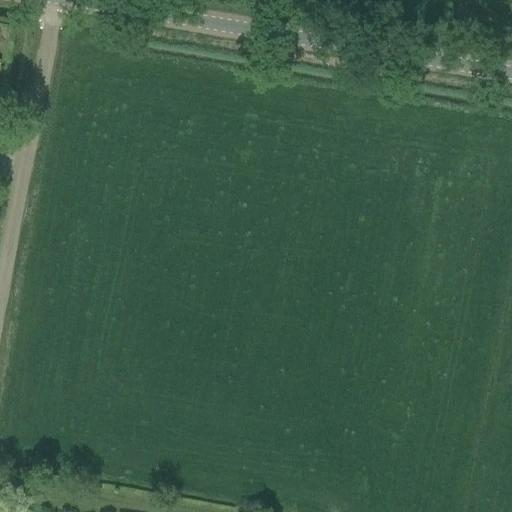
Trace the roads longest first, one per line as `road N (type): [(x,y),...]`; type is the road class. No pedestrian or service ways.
road 1 (tertiary): [(511,76),(65,0)]
road 2 (unclassified): [(0,289),(53,0)]
